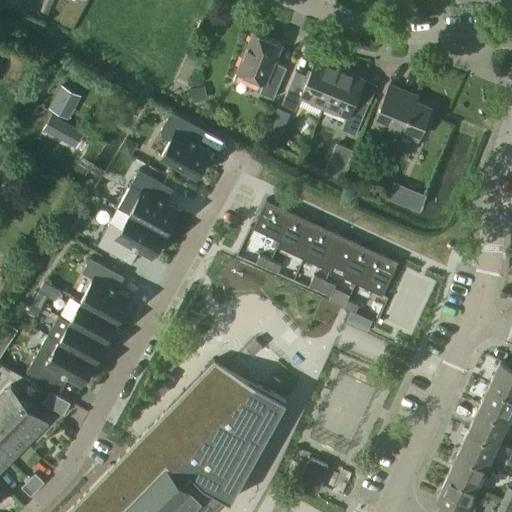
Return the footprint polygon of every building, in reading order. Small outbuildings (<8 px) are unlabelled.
[(281,44),(253,32),(236,72),(264,83),(260,92),(273,97),(286,68),(273,62),(281,44)] [(0,50),(0,77),(17,86),(28,65),(0,50)] [(291,118),(295,110),(300,98),(322,107),(339,68),(316,58),(308,76),(296,70),(281,104),(284,105),(280,114),(291,118)] [(339,68),(322,107),(346,117),(341,129),(355,134),(369,102),(356,96),(363,78),(339,68)] [(50,106),(64,114),(77,91),(62,83),(50,106)] [(389,84),(371,127),(396,137),(398,132),(417,140),(430,108),(414,101),(416,95),(389,84)] [(190,89),(193,102),(208,99),(205,86),(190,89)] [(196,175),(210,150),(192,140),(199,126),(171,110),(160,130),(161,135),(170,140),(161,155),(179,165),(178,168),(190,175),(192,172),(196,175)] [(51,113),(43,128),(55,135),(63,120),(51,113)] [(337,141),(332,154),(349,160),(354,148),(337,141)] [(139,169),(118,206),(164,232),(178,208),(159,198),(167,184),(139,169)] [(391,180),(385,193),(396,200),(404,185),(391,180)] [(266,200),(253,228),(279,240),(277,245),(293,213),(266,200)] [(118,206),(110,221),(97,244),(125,260),(133,246),(151,256),(164,232),(118,206)] [(293,213),(277,245),(304,257),(319,225),(293,213)] [(319,225),(304,257),(330,270),(345,237),(319,225)] [(345,237),(330,270),(333,264),(344,270),(342,275),(356,282),(371,249),(345,237)] [(371,249),(356,282),(382,294),(397,261),(371,249)] [(259,255),(256,263),(267,268),(270,260),(259,255)] [(93,278),(81,301),(116,320),(129,297),(111,286),(118,272),(90,257),(82,272),(93,278)] [(270,260),(267,268),(278,272),(281,265),(270,260)] [(314,275),(309,286),(320,291),(325,280),(314,275)] [(325,280),(320,291),(331,296),(336,285),(325,280)] [(38,291),(33,300),(42,305),(47,296),(38,291)] [(42,305),(33,300),(27,310),(36,315),(42,305)] [(81,301),(70,321),(105,340),(116,320),(81,301)] [(347,301),(344,308),(355,313),(358,305),(347,301)] [(105,340),(70,321),(57,314),(47,333),(59,340),(58,341),(93,360),(105,340)] [(47,333),(37,352),(26,372),(54,388),(62,374),(80,384),(93,360),(58,341),(59,340),(47,333)] [(499,361),(489,384),(511,394),(511,357),(508,365),(499,361)] [(66,511),(213,511),(224,494),(230,498),(286,399),(214,360),(66,511)] [(162,370),(152,387),(164,394),(174,377),(162,370)] [(511,410),(511,394),(489,384),(478,406),(508,420),(511,410)] [(10,385),(0,395),(0,416),(27,443),(48,421),(10,385)] [(63,414),(70,401),(49,390),(42,402),(63,414)] [(508,420),(478,406),(468,428),(497,442),(508,420)] [(0,451),(10,461),(27,443),(0,416),(0,451)] [(458,451),(487,465),(497,442),(468,428),(458,451)] [(0,470),(10,461),(0,451),(0,470)] [(487,465),(458,451),(447,474),(476,488),(487,465)] [(308,462),(299,481),(318,489),(327,470),(325,470),(327,465),(311,458),(309,462),(308,462)] [(29,479),(38,487),(44,481),(35,472),(29,479)] [(476,488),(447,474),(437,497),(443,500),(439,509),(444,511),(473,511),(476,507),(474,502),(471,500),(476,488)] [(30,496),(38,487),(29,479),(21,487),(30,496)] [(501,499),(511,504),(511,487),(507,486),(501,499)] [(495,511),(510,511),(511,508),(511,504),(501,499),(496,511),(495,511)]
